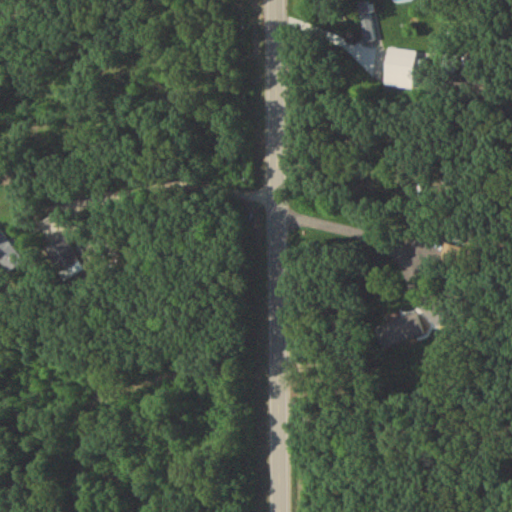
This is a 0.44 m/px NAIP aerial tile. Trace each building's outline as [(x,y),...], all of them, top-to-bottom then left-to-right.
[(377,5),(359,8),(366,45),(384,42),(377,5)] [(417,54),(389,51),(385,89),(413,92),(417,54)] [(0,231),(0,262),(10,275),(26,263),(0,232),(0,231)] [(60,273),(81,273),(81,251),(59,251),(60,273)] [(424,338),(417,314),(378,327),(385,351),(424,338)]
